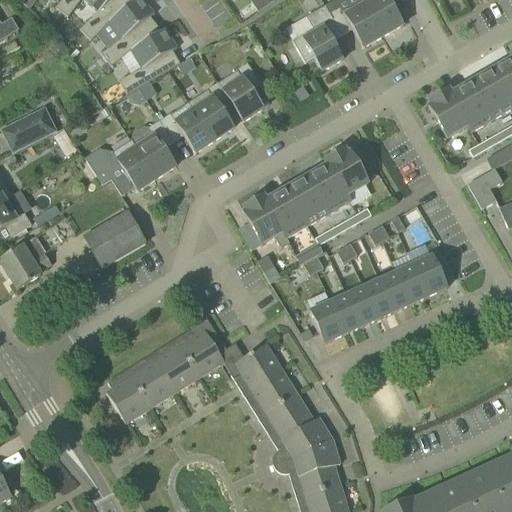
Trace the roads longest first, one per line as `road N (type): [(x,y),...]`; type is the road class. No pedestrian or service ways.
road 1 (residential): [(511,434),(441,470),(376,488),(365,435),(336,377),(505,291)]
road 2 (residential): [(177,281),(198,211),(392,98)]
road 3 (residential): [(392,98),(505,291)]
road 4 (unclassified): [(18,379),(177,281)]
road 5 (tertiary): [(23,388),(31,418),(55,452),(96,491)]
road 6 (tertiary): [(96,491),(50,408),(23,388)]
